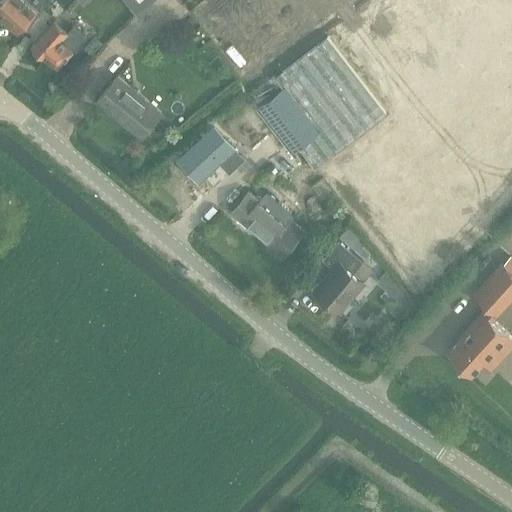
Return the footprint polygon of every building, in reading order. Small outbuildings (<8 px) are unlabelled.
[(0,0),(0,15),(17,31),(38,9),(46,0),(0,0)] [(123,0),(137,15),(153,0),(123,0)] [(179,0),(240,80),(346,0),(179,0)] [(511,0),(375,0),(248,96),(291,153),(298,148),(413,296),(511,198),(511,0)] [(86,36),(73,25),(68,31),(55,19),(32,45),(34,46),(33,50),(40,56),(43,55),(58,68),(86,36)] [(115,33),(102,22),(94,31),(107,42),(115,33)] [(97,100),(141,136),(161,112),(117,76),(97,100)] [(216,119),(180,161),(201,179),(238,137),(216,119)] [(266,246),(281,259),(304,231),(290,219),(286,224),(248,191),(231,211),(269,243),(266,246)] [(347,228),(340,236),(360,253),(367,245),(347,228)] [(334,271),(316,292),(337,310),(361,281),(352,273),(363,262),(338,240),(321,260),(334,271)] [(491,306),(448,353),(472,375),(484,361),(491,368),(511,345),(511,337),(509,334),(509,333),(493,318),(511,297),(511,257),(510,256),(503,263),(502,262),(475,291),(491,306)] [(387,269),(377,281),(406,306),(411,300),(387,269)]
